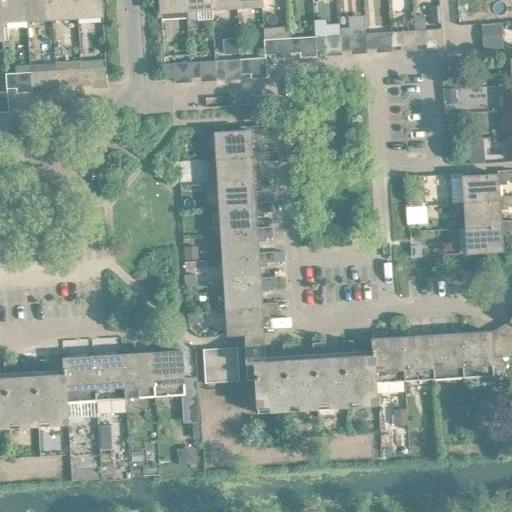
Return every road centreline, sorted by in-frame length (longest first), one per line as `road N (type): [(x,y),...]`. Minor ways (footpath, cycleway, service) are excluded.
road 1 (residential): [(285,86),(300,315),(390,307)]
road 2 (residential): [(387,157),(435,154),(431,55),(384,56)]
road 3 (residential): [(0,336),(99,332),(97,268)]
road 4 (residential): [(285,86),(135,100)]
road 5 (residential): [(390,307),(387,157)]
road 6 (residential): [(0,126),(135,100)]
road 7 (residential): [(390,307),(505,299),(511,289)]
road 8 (residential): [(384,56),(285,61),(285,86)]
